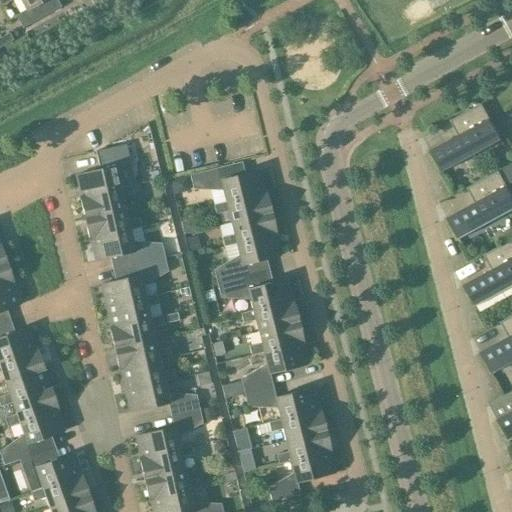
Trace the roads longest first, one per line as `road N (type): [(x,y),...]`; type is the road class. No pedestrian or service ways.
road 1 (residential): [(50,163),(68,131),(192,62),(226,48),(248,57),(355,467),(356,500)]
road 2 (unclassified): [(417,511),(327,142),(348,116),(511,24)]
road 3 (residential): [(503,511),(406,131)]
road 4 (residential): [(50,163),(130,511)]
